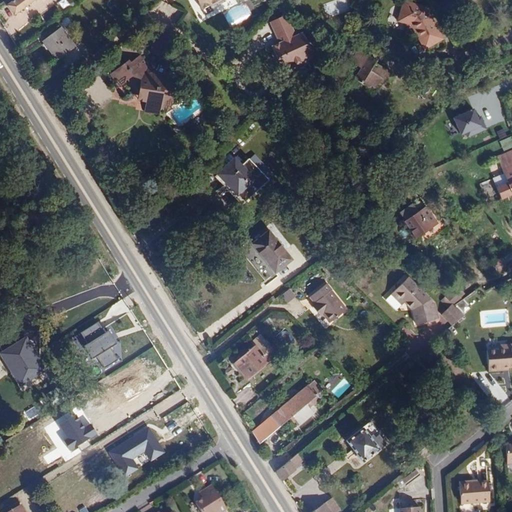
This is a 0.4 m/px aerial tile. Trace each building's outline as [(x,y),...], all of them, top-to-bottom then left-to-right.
[(14,0),(8,5),(15,15),(36,0),(14,0)] [(199,0),(205,9),(212,5),(214,8),(228,0),(227,0),(199,0)] [(412,0),(400,0),(395,18),(408,21),(421,45),(440,35),(422,3),(412,0)] [(281,41),(279,42),(271,46),(282,67),(290,63),(292,66),(305,59),(304,56),(313,52),(302,31),(295,34),(284,13),(269,21),(277,37),(278,36),(281,41)] [(54,30),(42,39),(58,59),(73,49),(58,28),(54,30)] [(163,29),(161,31),(179,39),(180,37),(163,29)] [(179,39),(161,31),(152,51),(165,57),(170,47),(175,49),(179,39)] [(387,81),(393,71),(374,60),(376,58),(357,47),(349,60),(360,67),(353,78),(364,85),(371,84),(378,88),(384,79),(387,81)] [(166,112),(170,117),(177,111),(175,109),(180,105),(178,103),(176,102),(180,73),(170,71),(169,78),(161,77),(162,70),(153,68),(144,57),(134,65),(132,63),(128,65),(125,64),(125,68),(113,77),(116,80),(116,88),(124,89),(125,86),(138,76),(144,84),(142,97),(151,99),(148,115),(163,117),(163,114),(166,112)] [(263,108),(286,89),(279,81),(257,101),(263,108)] [(270,116),(295,95),(286,89),(263,108),(263,109),(270,116)] [(484,129),(476,109),(454,119),(463,138),(484,129)] [(504,152),(511,148),(511,138),(511,137),(500,142),(504,152)] [(487,205),(501,199),(497,187),(511,179),(511,175),(511,174),(511,150),(496,157),(505,176),(493,181),(492,179),(478,185),(487,205)] [(233,157),(215,172),(241,201),(266,180),(247,158),(240,164),(233,157)] [(475,175),(478,180),(488,176),(486,170),(475,175)] [(323,194),(333,184),(322,172),(311,184),(323,194)] [(501,199),(511,194),(511,174),(511,175),(511,179),(497,187),(501,199)] [(436,218),(423,204),(404,219),(416,234),(436,218)] [(280,255),(286,250),(268,228),(251,241),(274,271),(286,262),(280,255)] [(292,257),(286,250),(280,255),(286,262),(292,257)] [(423,291),(400,268),(383,284),(394,296),(396,294),(404,302),(404,318),(426,318),(426,294),(423,293),(423,291)] [(352,310),(328,286),(313,301),(319,307),(318,310),(325,317),(327,314),(337,325),(352,310)] [(449,296),(436,307),(454,327),(466,316),(449,296)] [(106,333),(99,322),(81,333),(88,344),(84,346),(92,359),(96,357),(103,367),(117,358),(110,348),(117,343),(109,330),(106,333)] [(287,342),(292,337),(286,330),(280,335),(287,342)] [(49,369),(27,335),(0,352),(0,355),(21,387),(49,369)] [(275,353),(258,335),(238,353),(241,356),(234,362),(248,377),(275,353)] [(498,352),(497,353),(511,368),(511,347),(507,347),(507,352),(498,352)] [(511,370),(511,368),(497,353),(488,354),(491,374),(501,374),(501,371),(511,370)] [(271,417),(280,427),(292,415),(300,424),(313,412),(306,404),(317,394),(308,384),(271,417)] [(86,427),(76,413),(60,424),(69,438),(64,441),(72,452),(78,447),(82,452),(92,445),(90,442),(99,436),(91,424),(86,427)] [(252,433),(259,444),(280,427),(271,417),(252,433)] [(378,448),(371,438),(362,427),(346,439),(362,460),(378,448)] [(430,442),(434,438),(429,431),(411,445),(417,452),(423,447),(430,442)] [(377,434),(371,438),(378,448),(384,443),(377,434)] [(426,456),(440,445),(434,438),(430,442),(432,446),(424,452),(426,456)] [(423,447),(424,452),(432,446),(430,442),(423,447)] [(440,445),(448,455),(452,452),(443,442),(440,445)] [(293,467),(295,469),(303,461),(297,453),(294,456),(300,462),(293,467)] [(294,456),(276,471),(282,480),(295,469),(293,467),(300,462),(294,456)] [(458,498),(482,496),(464,475),(457,475),(458,498)] [(464,475),(482,496),(487,496),(486,476),(477,476),(477,478),(471,479),(470,475),(464,475)] [(208,501),(203,504),(197,508),(198,511),(225,511),(213,490),(204,495),(208,501)] [(200,498),(203,504),(208,501),(204,495),(200,498)] [(332,500),(325,505),(329,511),(335,511),(339,510),(332,500)] [(311,511),(329,511),(325,505),(324,503),(311,511)]
